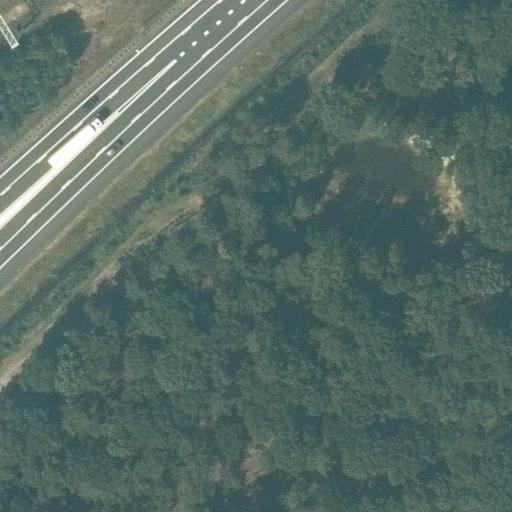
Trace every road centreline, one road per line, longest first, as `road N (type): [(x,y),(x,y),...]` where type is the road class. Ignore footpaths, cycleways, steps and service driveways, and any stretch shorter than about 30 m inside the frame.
road 1 (motorway): [(0,250),(46,204),(162,49)]
road 2 (motorway): [(0,197),(162,49)]
